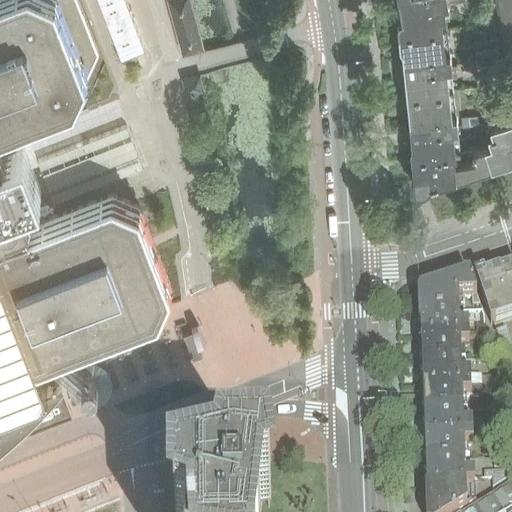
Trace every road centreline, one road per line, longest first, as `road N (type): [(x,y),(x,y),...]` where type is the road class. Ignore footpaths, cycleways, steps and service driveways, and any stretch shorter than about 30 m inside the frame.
road 1 (secondary): [(350,271),(328,0)]
road 2 (tertiary): [(136,511),(127,443),(253,393)]
road 3 (residential): [(350,271),(424,259),(511,228)]
road 4 (secondary): [(253,393),(326,415),(361,460)]
